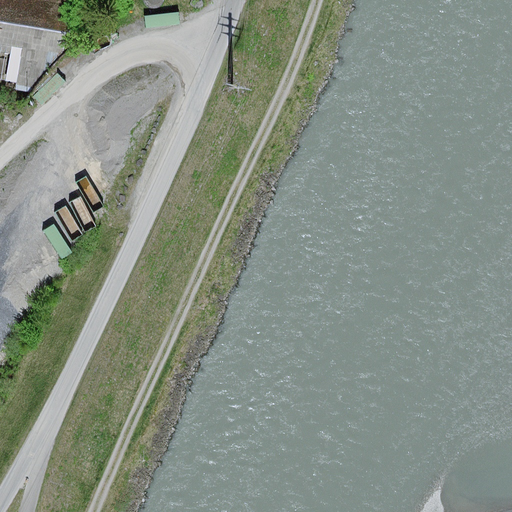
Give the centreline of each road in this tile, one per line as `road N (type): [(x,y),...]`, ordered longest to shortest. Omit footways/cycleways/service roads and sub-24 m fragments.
road 1 (track): [(317,0),(92,511)]
road 2 (track): [(237,0),(46,428)]
road 3 (unknown): [(217,57),(177,36),(134,48),(0,170)]
